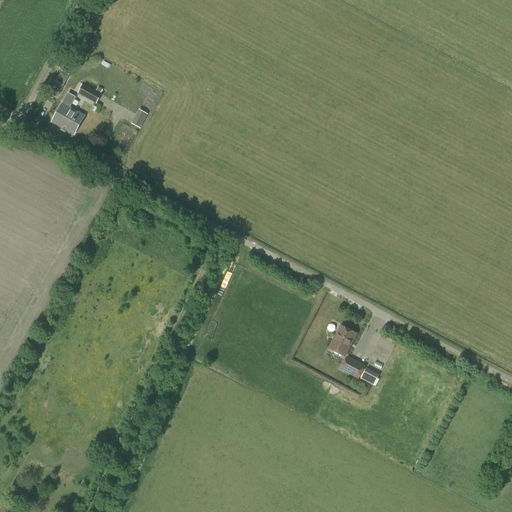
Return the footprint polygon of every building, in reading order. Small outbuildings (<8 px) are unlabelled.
[(64,86),(56,81),(50,93),(58,97),(64,86)] [(91,88),(93,84),(88,81),(86,85),(83,83),(77,94),(96,104),(102,94),(91,88)] [(74,135),(84,116),(62,104),(52,123),(74,135)] [(143,127),(150,112),(140,108),(134,122),(143,127)] [(344,356),(356,334),(341,326),(330,348),(344,356)] [(358,380),(365,366),(347,356),(340,370),(358,380)]
